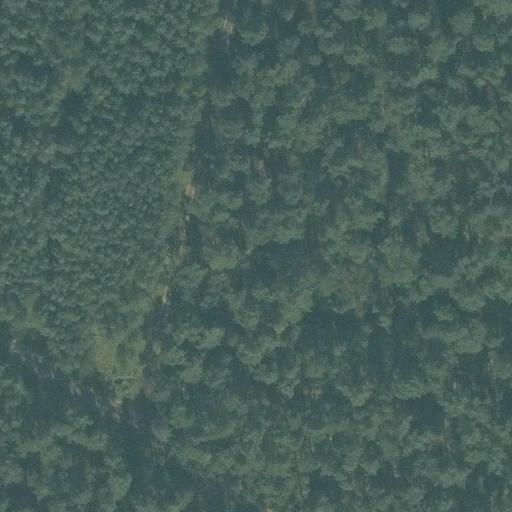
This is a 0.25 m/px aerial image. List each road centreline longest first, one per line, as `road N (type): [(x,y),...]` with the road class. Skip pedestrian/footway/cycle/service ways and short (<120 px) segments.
road 1 (track): [(125,427),(193,184),(229,0)]
road 2 (track): [(254,511),(0,342)]
